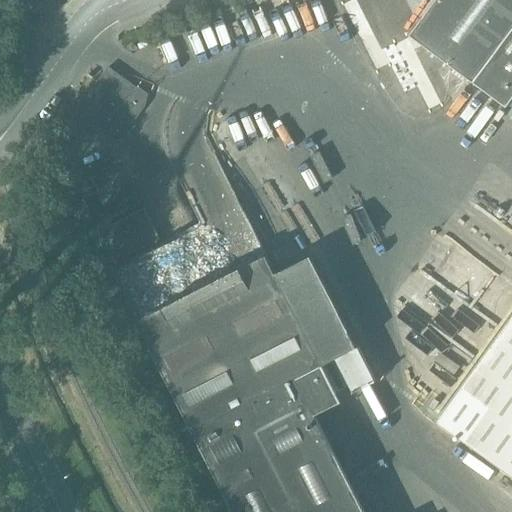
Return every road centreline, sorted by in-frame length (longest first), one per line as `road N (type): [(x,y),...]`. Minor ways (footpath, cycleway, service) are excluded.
road 1 (unclassified): [(9,127),(80,31),(125,0)]
road 2 (secondary): [(58,511),(0,390)]
